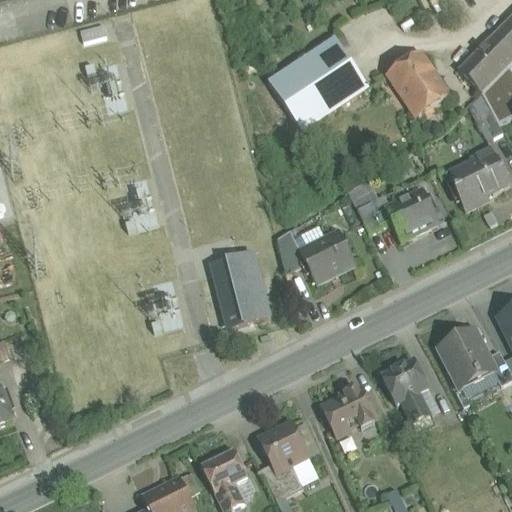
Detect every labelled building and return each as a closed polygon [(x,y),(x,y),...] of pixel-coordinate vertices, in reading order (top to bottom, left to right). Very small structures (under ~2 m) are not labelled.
[(511,21),(491,43),(511,64),(511,21)] [(104,27),(81,33),(84,45),(107,38),(104,27)] [(335,43),(269,88),(302,137),(369,93),(335,43)] [(490,43),(458,75),(481,98),(511,67),(511,64),(491,43),(490,43)] [(202,111),(186,50),(167,56),(182,116),(202,111)] [(419,59),(389,79),(419,123),(448,103),(419,59)] [(89,87),(115,83),(113,65),(86,69),(89,87)] [(182,116),(170,120),(178,152),(185,150),(196,191),(233,181),(223,140),(225,140),(217,107),(202,111),(182,116)] [(503,137),(491,117),(481,123),(493,143),(503,137)] [(477,165),(450,178),(458,194),(455,196),(465,216),(488,204),(487,202),(511,190),(503,174),(502,175),(495,162),(479,169),(477,165)] [(233,181),(196,191),(205,224),(242,215),(233,181)] [(416,199),(381,217),(400,255),(435,237),(416,199)] [(300,257),(290,236),(278,244),(286,281),(306,271),(299,257),(300,257)] [(300,257),(299,257),(306,271),(315,290),(355,270),(339,237),(300,257)] [(268,322),(252,261),(213,271),(217,288),(229,332),(268,322)] [(511,315),(498,322),(511,350),(511,315)] [(473,335),(439,353),(461,395),(494,378),(495,377),(488,363),(473,335)] [(511,386),(511,379),(499,357),(488,363),(495,377),(494,378),(501,392),(511,386)] [(414,365),(382,381),(396,410),(401,407),(419,398),(428,394),(414,365)] [(345,401),(322,412),(337,442),(360,431),(361,434),(374,427),(373,425),(377,423),(362,393),(358,394),(357,392),(344,398),(345,401)] [(0,432),(13,427),(9,417),(15,415),(7,394),(0,396),(0,432)] [(419,398),(401,407),(418,440),(436,431),(419,398)] [(309,463),(291,427),(259,444),(272,469),(277,479),(292,472),(309,464),(309,463)] [(235,456),(202,472),(222,511),(238,511),(244,509),(235,490),(248,484),(235,456)] [(309,464),(292,472),(302,491),(318,482),(309,464)] [(277,479),(272,469),(261,474),(272,496),(283,491),(277,479)] [(292,472),(277,479),(283,491),(272,496),(277,507),(303,494),(302,491),(292,472)] [(194,511),(180,483),(142,502),(147,511),(194,511)]
